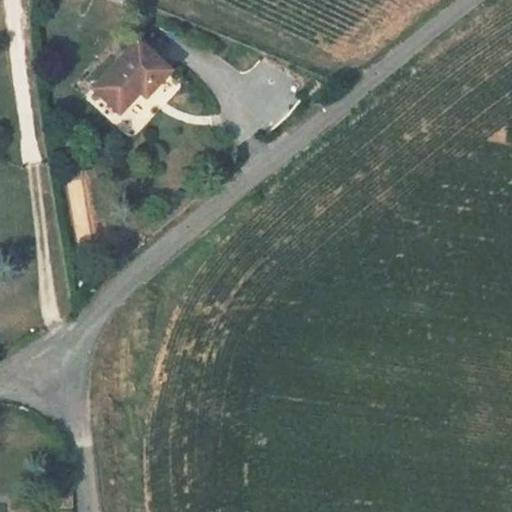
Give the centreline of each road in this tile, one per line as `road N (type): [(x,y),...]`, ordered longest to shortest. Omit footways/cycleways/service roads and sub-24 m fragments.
road 1 (residential): [(57,351),(120,285),(470,0)]
road 2 (track): [(57,351),(12,0)]
road 3 (residential): [(91,511),(81,432),(57,351)]
